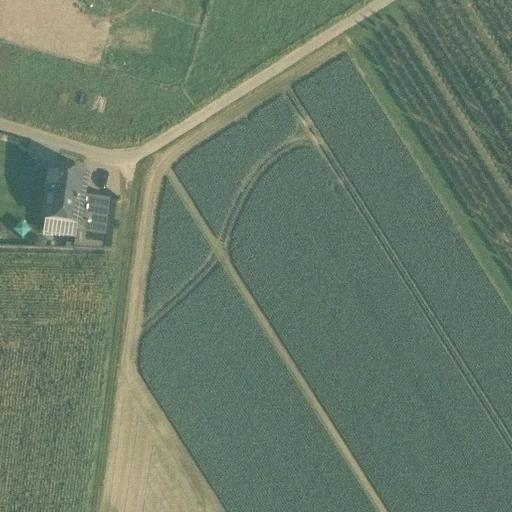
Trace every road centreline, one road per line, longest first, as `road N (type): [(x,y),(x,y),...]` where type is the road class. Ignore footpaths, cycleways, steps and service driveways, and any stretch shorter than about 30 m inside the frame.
road 1 (track): [(130,165),(84,511)]
road 2 (track): [(130,165),(389,0)]
road 3 (unclassified): [(0,124),(130,165)]
